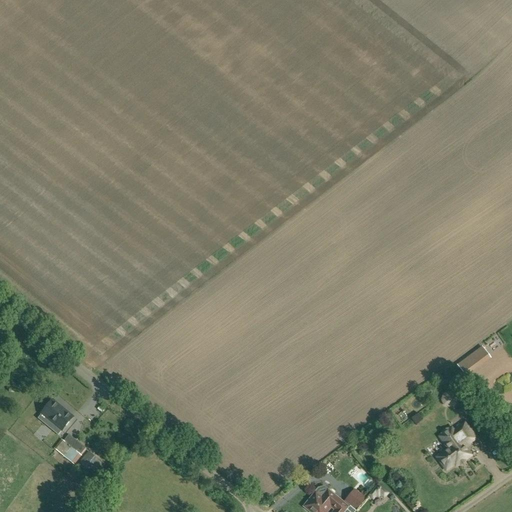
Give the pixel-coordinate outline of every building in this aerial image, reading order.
[(474,366),(488,356),(482,347),(468,358),(474,366)] [(451,408),(455,396),(442,392),(439,404),(451,408)] [(53,401),(41,414),(62,431),(73,417),(53,401)] [(449,449),(440,456),(441,458),(441,460),(442,462),(443,464),(445,465),(447,466),(448,468),(455,463),(457,465),(471,455),(464,445),(467,443),(467,444),(476,438),(465,423),(457,429),(458,431),(455,433),(452,428),(450,430),(448,430),(446,431),(444,432),(443,433),(442,435),(440,437),(449,449)] [(80,455),(86,448),(69,435),(63,441),(80,455)] [(98,460),(89,452),(78,464),(87,472),(98,460)] [(377,485),(368,497),(373,501),(376,497),(379,499),(380,497),(384,500),(389,494),(377,485)] [(322,498),(316,493),(311,499),(310,499),(306,503),(306,505),(305,506),(307,508),(307,509),(310,511),(326,511),(331,506),(336,510),(334,511),(344,511),(349,507),(328,490),(322,498)] [(360,494),(355,490),(346,501),(357,510),(369,496),(363,491),(360,494)]
